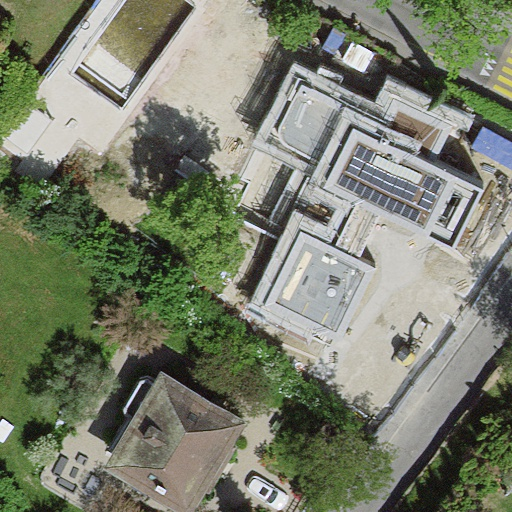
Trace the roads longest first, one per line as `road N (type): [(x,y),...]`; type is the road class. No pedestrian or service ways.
road 1 (residential): [(511,306),(363,511)]
road 2 (tertiary): [(511,66),(385,0)]
